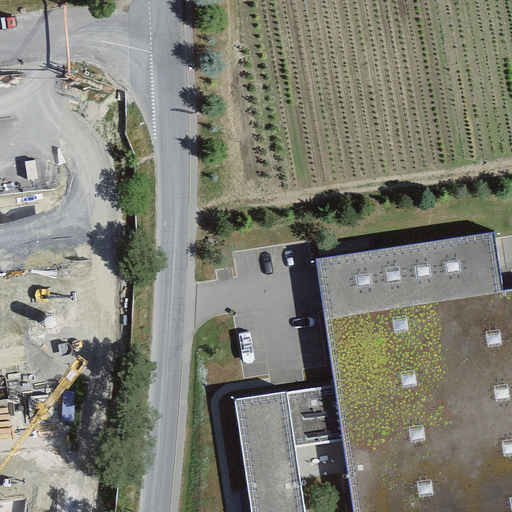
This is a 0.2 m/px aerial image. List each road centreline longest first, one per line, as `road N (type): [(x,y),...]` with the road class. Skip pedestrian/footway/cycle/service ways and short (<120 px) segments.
road 1 (unclassified): [(155,511),(176,216),(165,0)]
road 2 (track): [(176,216),(511,166)]
